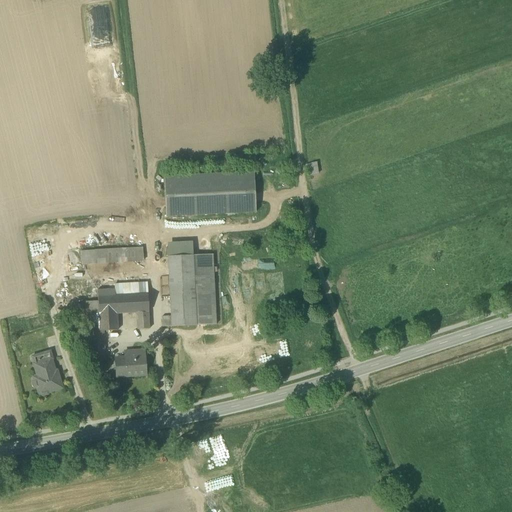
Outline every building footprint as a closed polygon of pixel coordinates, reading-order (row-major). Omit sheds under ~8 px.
[(308,175),(319,174),(318,163),(307,163),(308,175)] [(164,177),(166,217),(256,213),(254,173),(164,177)] [(167,243),(168,257),(193,256),(192,242),(167,243)] [(83,249),(83,264),(143,262),(142,247),(83,249)] [(213,255),(193,256),(196,326),(216,325),(213,255)] [(171,327),(196,326),(193,256),(168,257),(171,317),(171,327)] [(257,289),(256,266),(247,267),(248,289),(257,289)] [(242,278),(242,270),(233,271),(234,279),(242,278)] [(114,285),(115,290),(115,296),(148,294),(147,283),(114,285)] [(148,312),(148,294),(115,296),(115,290),(97,291),(98,302),(85,302),(86,332),(103,332),(117,331),(116,313),(136,313),(137,330),(149,329),(148,312)] [(162,317),(162,328),(171,327),(171,317),(162,317)] [(234,344),(259,338),(257,329),(232,335),(234,344)] [(105,360),(103,332),(86,332),(87,361),(105,360)] [(282,339),(202,352),(204,364),(245,357),(247,368),(286,362),(282,339)] [(32,357),(34,365),(51,360),(53,360),(50,351),(32,357)] [(115,360),(116,377),(146,375),(144,351),(128,352),(128,355),(125,355),(125,359),(115,360)] [(40,395),(42,396),(47,394),(48,392),(61,388),(56,372),(54,372),(51,360),(34,365),(38,377),(34,378),(35,380),(34,382),(35,387),(37,388),(39,395),(40,395)]
